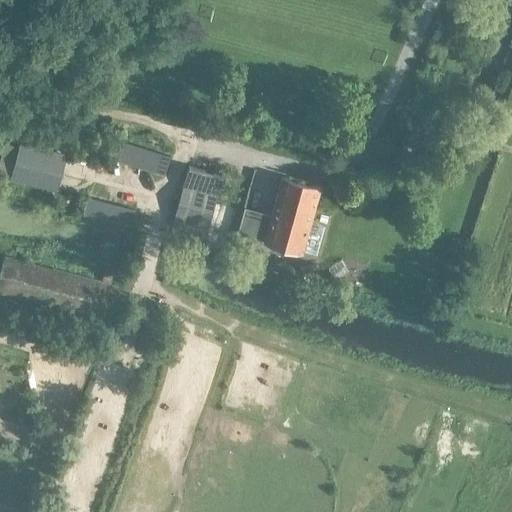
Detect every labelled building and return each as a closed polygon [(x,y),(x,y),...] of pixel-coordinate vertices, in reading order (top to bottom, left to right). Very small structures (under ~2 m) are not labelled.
[(117,157),(165,175),(171,171),(175,159),(174,155),(137,141),(137,142),(124,137),(120,145),(119,145),(118,148),(119,149),(118,150),(119,151),(117,157)] [(4,142),(0,156),(0,174),(56,190),(67,154),(20,141),(19,145),(4,142)] [(188,164),(171,225),(206,235),(223,174),(188,164)] [(323,224),(312,220),(321,185),(282,174),(263,241),(303,252),(304,249),(316,252),(323,224)] [(4,254),(0,269),(0,292),(122,325),(131,288),(4,254)]
